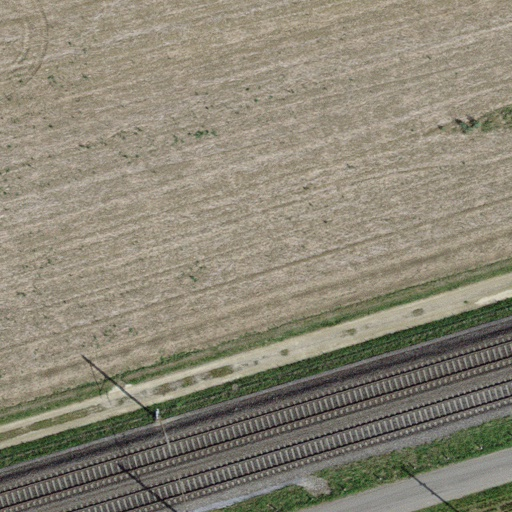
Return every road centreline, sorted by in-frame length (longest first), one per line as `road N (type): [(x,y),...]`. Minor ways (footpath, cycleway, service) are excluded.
road 1 (track): [(511,283),(0,436)]
road 2 (unclassified): [(511,463),(347,511)]
